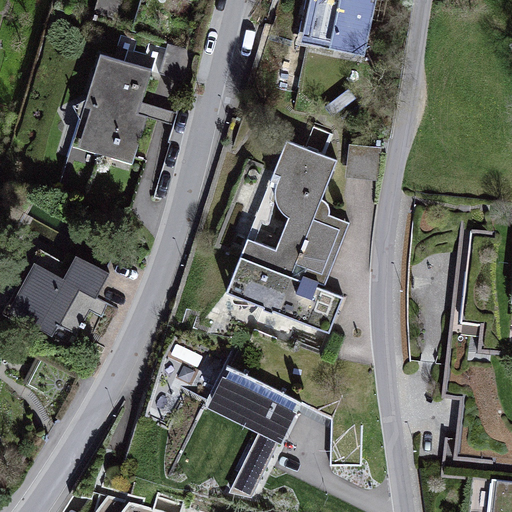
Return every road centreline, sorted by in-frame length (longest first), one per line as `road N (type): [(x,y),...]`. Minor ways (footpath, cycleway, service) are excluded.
road 1 (residential): [(235,0),(163,263),(124,358),(29,511)]
road 2 (residential): [(424,0),(412,107),(389,206),(381,313),(409,511)]
